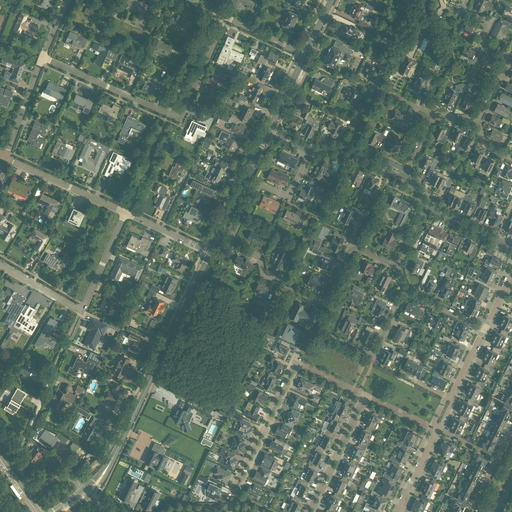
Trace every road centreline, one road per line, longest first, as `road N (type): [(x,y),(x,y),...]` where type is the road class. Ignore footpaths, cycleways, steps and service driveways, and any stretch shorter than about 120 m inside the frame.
road 1 (residential): [(324,302),(266,275),(260,257),(231,241),(255,186),(287,195),(310,151)]
road 2 (residential): [(42,57),(177,117),(223,16)]
road 3 (residential): [(365,395),(295,362),(231,507)]
road 4 (tertiary): [(112,459),(210,252)]
road 5 (residential): [(81,310),(16,457)]
road 6 (tertiary): [(210,252),(268,131)]
road 7 (residential): [(347,146),(371,88),(434,115)]
road 8 (residential): [(124,213),(6,158)]
road 9 (residential): [(311,511),(365,395)]
